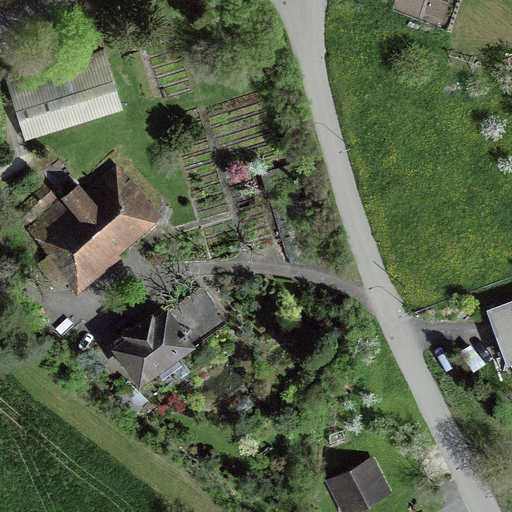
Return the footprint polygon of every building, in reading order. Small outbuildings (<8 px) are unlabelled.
[(24,138),(123,108),(104,48),(6,78),(24,138)] [(293,161),(261,171),(288,263),(321,253),(293,161)] [(25,229),(79,292),(122,255),(119,251),(162,215),(117,162),(86,187),(79,179),(59,195),(48,182),(28,199),(42,215),(25,229)] [(511,296),(486,306),(507,364),(511,361),(511,296)] [(111,343),(139,382),(196,340),(168,301),(155,311),(152,307),(122,329),(125,333),(111,343)] [(350,511),(392,491),(373,454),(325,479),(342,511),(350,511)]
